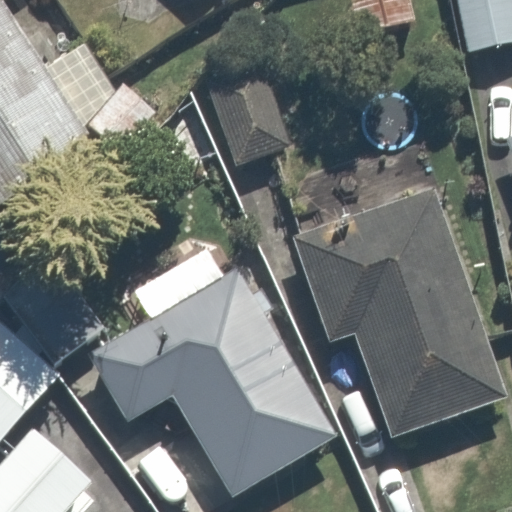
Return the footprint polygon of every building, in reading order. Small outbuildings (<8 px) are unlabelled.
[(511,0),(447,0),(458,45),(511,33),(511,0)] [(0,195),(83,141),(0,13),(0,195)] [(265,47),(194,73),(229,169),(300,144),(265,47)] [(511,126),(492,134),(511,185),(511,126)] [(287,234),(313,345),(347,337),(371,438),(489,410),(438,198),(287,234)] [(239,270),(84,356),(119,419),(169,392),(225,494),(330,436),(239,270)] [(0,317),(0,425),(52,360),(0,317)] [(20,425),(0,447),(0,511),(59,511),(85,482),(20,425)]
